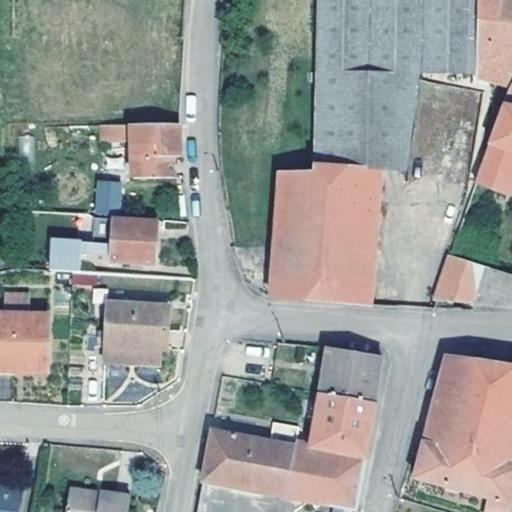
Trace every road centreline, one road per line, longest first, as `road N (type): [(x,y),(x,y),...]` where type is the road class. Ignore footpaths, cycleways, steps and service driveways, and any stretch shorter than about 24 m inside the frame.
road 1 (residential): [(210,0),(205,60),(220,309)]
road 2 (residential): [(421,332),(220,309)]
road 3 (residential): [(191,433),(0,426)]
road 4 (residential): [(378,511),(421,332)]
road 5 (residential): [(220,309),(191,433)]
